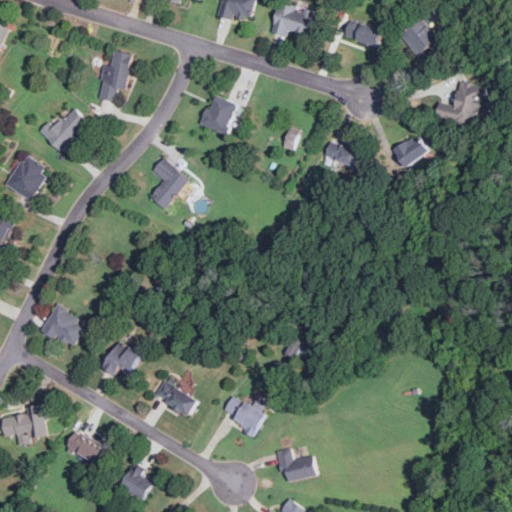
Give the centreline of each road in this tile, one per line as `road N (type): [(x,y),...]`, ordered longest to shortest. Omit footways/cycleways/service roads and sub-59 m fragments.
road 1 (residential): [(192,43),(173,95),(77,212),(0,366)]
road 2 (residential): [(369,97),(49,0)]
road 3 (residential): [(9,347),(236,482)]
